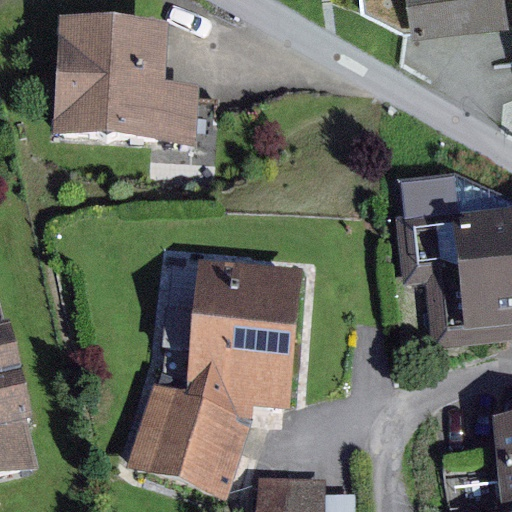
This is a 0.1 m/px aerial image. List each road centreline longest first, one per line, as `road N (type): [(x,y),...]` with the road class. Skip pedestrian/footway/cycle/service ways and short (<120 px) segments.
road 1 (residential): [(511,159),(240,0)]
road 2 (residential): [(511,372),(423,404),(391,429),(390,511)]
